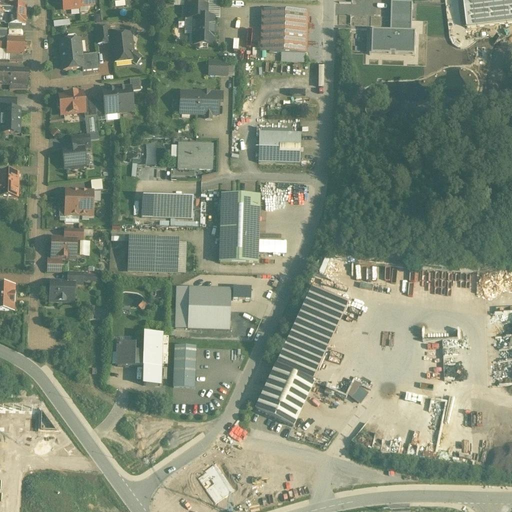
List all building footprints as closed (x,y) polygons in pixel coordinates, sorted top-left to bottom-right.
[(62,0),(63,7),(69,7),(69,11),(79,10),(79,8),(78,8),(77,0),(62,0)] [(511,0),(463,0),(467,29),(511,23),(511,0)] [(26,7),(8,6),(8,8),(3,8),(0,7),(0,23),(8,24),(8,26),(20,26),(25,26),(26,7)] [(206,8),(187,7),(187,20),(194,20),(194,19),(206,20),(206,8)] [(306,15),(270,14),(269,55),(305,56),(306,15)] [(405,15),(373,19),(375,35),(351,38),(354,62),(378,59),(377,51),(409,47),(410,55),(434,52),(431,28),(407,31),(405,15)] [(70,19),(55,22),(56,27),(71,25),(70,19)] [(206,20),(194,19),(194,20),(193,37),(191,37),(190,38),(189,44),(191,46),(193,46),(193,47),(213,47),(213,20),(206,20)] [(109,29),(95,31),(96,46),(110,44),(109,38),(110,38),(109,29)] [(110,38),(109,38),(110,44),(112,62),(114,64),(119,64),(121,61),(129,60),(135,66),(140,59),(132,52),(130,36),(110,38)] [(74,38),(68,38),(67,40),(67,43),(59,44),(63,71),(82,69),(81,56),(79,41),(76,42),(75,39),(74,38)] [(24,40),(6,40),(6,41),(0,41),(0,51),(6,51),(6,56),(9,56),(23,56),(24,56),(24,40)] [(97,55),(81,56),(82,69),(82,72),(99,71),(97,55)] [(227,65),(209,64),(208,77),(226,77),(227,65)] [(28,71),(11,70),(0,69),(0,85),(7,86),(7,80),(10,80),(10,81),(11,81),(10,85),(10,86),(11,86),(27,86),(28,71)] [(130,89),(116,91),(119,114),(132,113),(130,89)] [(116,91),(102,92),(105,116),(119,114),(116,91)] [(82,94),(58,97),(59,103),(57,104),(57,110),(60,111),(61,117),(84,114),(83,101),(82,94)] [(208,95),(204,95),(204,94),(203,94),(203,95),(181,94),(180,116),(217,118),(217,107),(220,107),(221,95),(208,95)] [(94,100),(83,101),(84,114),(84,119),(96,118),(94,100)] [(20,112),(2,112),(1,137),(20,138),(20,112)] [(300,136),(258,135),(258,165),(299,166),(300,136)] [(88,137),(71,138),(72,150),(83,149),(89,149),(88,137)] [(179,147),(178,171),(211,172),(211,148),(179,147)] [(83,149),(72,150),(62,151),(64,170),(74,169),(74,171),(82,170),(82,168),(85,168),(83,149)] [(18,175),(0,174),(0,198),(17,199),(18,175)] [(79,192),(65,192),(65,206),(65,216),(78,216),(79,192)] [(92,193),(79,192),(78,216),(92,217),(92,193)] [(258,199),(221,198),(219,265),(256,266),(258,199)] [(171,221),(171,200),(152,200),(152,221),(171,221)] [(192,201),(171,200),(171,221),(192,222),(192,201)] [(78,216),(65,216),(65,219),(65,224),(78,225),(78,216)] [(82,231),(64,231),(64,240),(76,240),(75,242),(82,242),(82,231)] [(64,240),(52,239),(51,259),(75,260),(75,242),(76,240),(64,240)] [(187,273),(188,242),(167,241),(167,257),(172,257),(171,272),(187,273)] [(82,275),(68,275),(67,284),(74,284),(74,286),(82,286),(82,282),(98,283),(98,277),(82,276),(82,275)] [(67,284),(50,283),(50,303),(73,304),(74,286),(74,284),(67,284)] [(13,288),(0,287),(0,311),(12,312),(12,304),(13,304),(14,295),(13,295),(13,288)] [(230,292),(189,291),(188,311),(229,312),(230,292)] [(311,291),(276,367),(312,384),(348,308),(311,291)] [(229,312),(188,311),(187,331),(228,333),(229,312)] [(122,316),(122,328),(130,329),(131,316),(122,316)] [(161,336),(145,336),(144,355),(133,354),(133,366),(144,367),(144,369),(160,370),(161,336)] [(133,347),(117,347),(117,368),(133,369),(133,366),(133,354),(133,347)] [(195,349),(174,348),(173,389),(194,390),(195,349)] [(312,384),(276,367),(265,389),(266,390),(255,412),(292,429),(313,384),(312,384)] [(129,378),(141,378),(141,370),(129,370),(129,378)] [(39,411),(0,408),(0,439),(37,442),(39,411)] [(204,472),(206,474),(198,480),(215,505),(233,492),(214,465),(204,472)]
